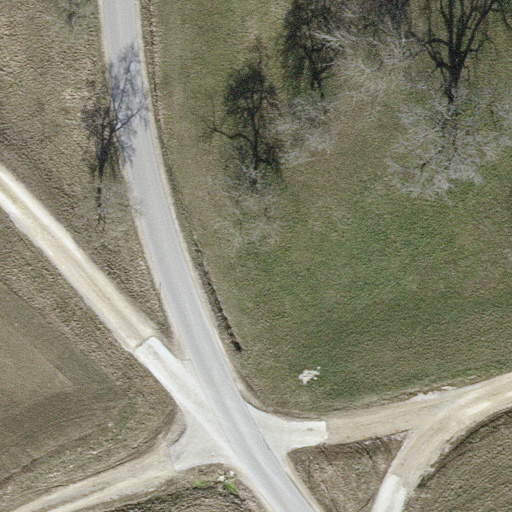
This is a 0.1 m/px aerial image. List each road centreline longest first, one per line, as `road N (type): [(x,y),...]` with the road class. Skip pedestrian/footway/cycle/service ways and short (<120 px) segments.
road 1 (tertiary): [(300,511),(237,434),(178,267),(133,91),(124,0)]
road 2 (track): [(511,386),(354,423),(237,434)]
road 3 (track): [(46,511),(237,434)]
road 4 (track): [(473,397),(395,511)]
